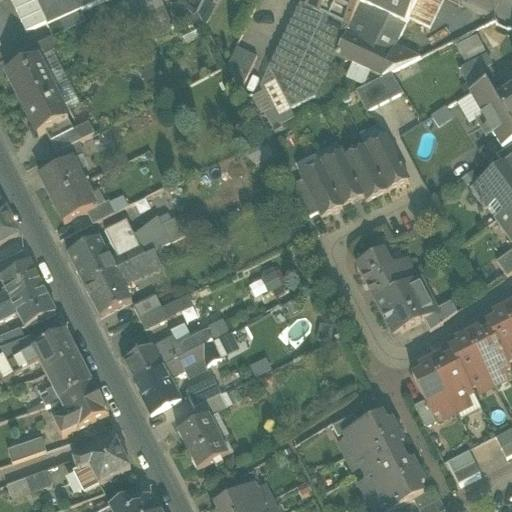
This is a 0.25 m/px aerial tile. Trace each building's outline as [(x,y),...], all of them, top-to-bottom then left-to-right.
[(46,25),(34,0),(14,0),(11,2),(25,34),(46,25)] [(34,0),(46,25),(48,29),(81,14),(111,0),(34,0)] [(141,0),(120,10),(133,39),(170,22),(160,0),(141,0)] [(349,31),(360,6),(363,0),(309,0),(306,9),(305,10),(308,11),(349,31)] [(363,0),(349,31),(371,41),(373,38),(390,46),(394,37),(416,48),(473,19),(476,14),(446,0),(363,0)] [(204,2),(198,16),(204,27),(208,25),(216,8),(204,2)] [(316,100),(336,58),(346,36),(349,31),(308,11),(305,10),(306,9),(301,7),(269,72),(290,113),(316,100)] [(48,29),(53,40),(85,25),(81,14),(48,29)] [(175,33),(170,22),(133,39),(138,50),(175,33)] [(420,61),(397,50),(393,58),(346,36),(336,58),(352,65),(371,74),(383,80),(391,76),(420,61)] [(457,48),(462,58),(464,57),(482,49),(477,39),(457,48)] [(58,51),(53,40),(15,57),(21,68),(37,60),(38,62),(54,54),(58,51)] [(482,49),(464,57),(468,66),(486,58),(482,49)] [(227,70),(248,80),(258,59),(237,50),(227,70)] [(53,92),(69,84),(54,54),(38,62),(53,92)] [(458,71),(466,85),(490,70),(493,69),(486,58),(468,66),(458,71)] [(7,76),(22,107),(53,92),(38,62),(37,60),(21,68),(7,76)] [(371,74),(352,65),(345,80),(364,89),(371,74)] [(160,83),(154,68),(140,74),(146,89),(160,83)] [(472,94),(486,85),(495,80),(490,70),(466,85),(472,94)] [(290,113),(269,72),(260,90),(263,95),(271,111),(275,109),(284,128),(295,122),(290,113)] [(383,80),(379,82),(390,103),(403,96),(391,76),(383,80)] [(498,78),(495,80),(486,85),(497,102),(509,95),(498,78)] [(379,82),(368,88),(379,109),(390,103),(379,82)] [(69,84),(53,92),(65,115),(81,107),(69,84)] [(511,127),(504,115),(497,102),(486,85),(472,94),(470,96),(471,98),(483,119),(503,152),(511,146),(511,127)] [(367,115),(379,109),(368,88),(356,94),(367,115)] [(38,139),(46,135),(69,124),(65,115),(53,92),(22,107),(38,139)] [(511,92),(509,95),(497,102),(504,115),(511,109),(511,92)] [(265,114),(271,111),(263,95),(252,100),(260,117),(265,114)] [(483,119),(471,98),(457,106),(470,127),(483,119)] [(265,114),(275,134),(285,129),(284,128),(275,109),(271,111),(265,114)] [(432,120),(439,131),(454,122),(446,111),(432,120)] [(74,133),(69,124),(46,135),(51,146),(74,134),(74,133)] [(51,146),(56,157),(79,145),(95,137),(88,126),(74,133),(74,134),(51,146)] [(360,140),(366,151),(387,141),(382,129),(360,140)] [(387,141),(366,151),(388,194),(409,183),(387,141)] [(274,158),(265,142),(249,151),(246,160),(255,168),(274,158)] [(85,158),(79,145),(56,157),(62,168),(72,163),(73,164),(85,158)] [(496,159),(499,157),(491,145),(477,154),(485,166),(496,159)] [(316,157),(321,167),(342,157),(337,146),(316,157)] [(511,162),(511,147),(499,157),(496,159),(503,169),(511,162)] [(367,205),(388,194),(366,151),(345,162),(364,200),(367,205)] [(321,167),(316,157),(295,167),(300,178),(321,167)] [(343,210),(364,200),(345,162),(342,157),(321,167),(343,210)] [(496,222),(497,223),(511,212),(511,162),(503,169),(470,192),(485,212),(488,210),(496,222)] [(52,204),(53,203),(85,187),(73,164),(72,163),(62,168),(40,179),(52,204)] [(322,221),(343,210),(321,167),(300,178),(303,184),(319,216),(322,221)] [(291,189),(308,221),(319,216),(303,184),(291,189)] [(97,210),(85,187),(53,203),(65,228),(86,217),(87,216),(97,211),(97,210)] [(109,206),(114,216),(128,209),(123,199),(109,206)] [(86,217),(92,228),(114,216),(109,206),(108,204),(97,210),(97,211),(87,216),(86,217)] [(511,212),(497,223),(509,239),(511,238),(511,212)] [(0,247),(17,239),(3,213),(0,215),(0,247)] [(161,229),(171,247),(196,233),(186,216),(161,229)] [(140,248),(146,259),(155,255),(171,247),(161,229),(157,222),(135,240),(134,240),(139,248),(140,248)] [(111,265),(116,273),(146,259),(140,248),(139,248),(134,240),(135,240),(127,224),(105,235),(116,257),(113,264),(111,265)] [(347,244),(353,260),(394,244),(388,228),(347,244)] [(68,258),(84,290),(116,273),(111,265),(99,242),(68,258)] [(511,253),(496,265),(507,280),(511,276),(511,253)] [(388,282),(394,294),(418,282),(408,262),(393,270),(385,254),(357,268),(369,292),(388,282)] [(155,255),(146,259),(116,273),(123,287),(161,269),(155,255)] [(0,299),(0,311),(43,290),(30,265),(0,279),(0,281),(7,296),(0,299)] [(123,287),(116,273),(84,290),(92,304),(93,304),(101,319),(99,319),(100,321),(132,305),(123,287)] [(283,289),(275,273),(260,281),(268,296),(283,289)] [(369,292),(375,303),(394,294),(388,282),(369,292)] [(434,313),(418,282),(394,294),(375,303),(393,339),(421,325),(420,324),(424,323),(436,316),(434,313)] [(56,316),(43,290),(0,311),(0,324),(17,316),(25,331),(56,316)] [(133,309),(139,322),(161,311),(155,298),(133,309)] [(161,311),(167,324),(195,311),(189,298),(161,311)] [(430,335),(457,316),(452,304),(434,313),(436,316),(424,323),(430,335)] [(167,324),(161,311),(139,322),(145,334),(167,324)] [(511,326),(504,312),(498,315),(500,320),(496,323),(487,327),(490,333),(507,366),(508,366),(511,364),(511,363),(511,326)] [(224,325),(207,334),(213,345),(230,336),(224,325)] [(333,327),(318,326),(317,345),(332,346),(333,327)] [(170,334),(173,340),(178,349),(192,342),(184,327),(170,334)] [(0,339),(0,349),(1,353),(26,343),(21,332),(0,339)] [(490,333),(482,337),(477,339),(474,334),(467,338),(490,382),(506,374),(511,372),(508,366),(507,366),(490,333)] [(192,342),(198,353),(213,345),(207,334),(192,342)] [(213,345),(222,363),(239,353),(230,336),(213,345)] [(39,366),(46,378),(79,361),(67,337),(40,351),(23,360),(18,351),(4,358),(15,378),(39,366)] [(467,338),(461,341),(464,346),(459,349),(450,354),(453,359),(470,392),(471,392),(475,390),(490,382),(467,338)] [(18,351),(23,360),(40,351),(35,340),(26,343),(1,353),(4,358),(18,351)] [(154,348),(153,349),(164,371),(198,353),(192,342),(178,349),(173,340),(155,350),(154,348)] [(222,363),(213,345),(198,353),(205,366),(204,366),(206,371),(207,371),(222,363)] [(134,386),(164,371),(153,349),(123,364),(134,386)] [(164,371),(168,379),(175,375),(177,380),(185,376),(189,382),(207,372),(207,371),(206,371),(204,366),(205,366),(198,353),(164,371)] [(453,359),(445,363),(440,366),(437,361),(431,364),(454,408),(469,400),(474,398),(471,392),(470,392),(453,359)] [(93,388),(79,361),(46,378),(53,392),(48,395),(51,401),(43,405),(46,411),(57,408),(62,405),(62,404),(93,388)] [(250,369),(256,382),(273,374),(267,361),(250,369)] [(431,364),(424,367),(427,373),(422,375),(413,380),(425,403),(433,419),(439,416),(454,408),(431,364)] [(181,403),(170,383),(168,379),(164,371),(134,386),(151,419),(181,403)] [(506,374),(490,382),(496,392),(511,384),(506,374)] [(260,382),(264,390),(272,386),(268,378),(260,382)] [(186,395),(194,411),(221,398),(213,382),(186,395)] [(480,400),(496,392),(490,382),(475,390),(480,400)] [(93,388),(62,404),(62,405),(69,417),(54,425),(63,441),(77,434),(78,435),(109,419),(93,388)] [(227,411),(221,398),(194,411),(201,424),(205,422),(206,423),(210,421),(209,420),(218,416),(227,411)] [(481,413),(474,398),(469,400),(475,410),(458,418),(461,423),(481,413)] [(469,400),(454,408),(458,418),(475,410),(469,400)] [(414,409),(425,430),(436,425),(433,419),(425,403),(414,409)] [(444,426),(458,418),(454,408),(439,416),(444,426)] [(210,421),(221,443),(229,439),(218,416),(209,420),(210,421)] [(398,435),(395,428),(390,431),(387,426),(382,417),(359,429),(343,437),(347,444),(354,458),(398,435)] [(333,429),(338,440),(343,437),(359,429),(354,418),(333,429)] [(221,443),(210,421),(206,423),(217,445),(221,443)] [(178,435),(198,475),(229,459),(221,443),(217,445),(206,423),(205,422),(201,424),(178,435)] [(501,451),(511,445),(511,432),(496,441),(501,451)] [(403,457),(399,449),(396,444),(402,441),(398,435),(354,458),(362,473),(364,477),(403,457)] [(8,453),(13,467),(47,455),(42,441),(8,453)] [(74,464),(78,476),(90,471),(99,490),(131,473),(123,457),(125,456),(126,452),(123,447),(119,446),(118,447),(117,444),(85,460),(74,464)] [(337,449),(344,463),(354,458),(347,444),(337,449)] [(507,462),(511,459),(511,445),(501,451),(507,462)] [(448,465),(453,476),(474,465),(469,454),(448,465)] [(419,474),(415,468),(410,471),(407,466),(403,457),(364,477),(367,483),(374,497),(419,474)] [(362,473),(354,458),(344,463),(352,478),(362,473)] [(480,475),(474,465),(453,476),(459,486),(480,475)] [(85,497),(99,490),(90,471),(78,476),(75,478),(77,481),(75,483),(72,486),(76,494),(80,494),(83,493),(85,497)] [(7,489),(12,502),(53,487),(48,474),(7,489)] [(424,498),(420,489),(417,484),(422,481),(419,474),(374,497),(381,511),(396,511),(413,503),(424,498)] [(233,485),(238,496),(254,488),(260,485),(254,475),(233,485)] [(357,488),(364,503),(374,497),(367,483),(357,488)] [(215,508),(217,511),(257,511),(265,508),(257,493),(254,488),(238,496),(215,508)] [(257,493),(265,508),(275,503),(266,488),(257,493)] [(413,503),(417,511),(422,511),(440,503),(435,492),(424,498),(413,503)] [(381,511),(374,497),(364,503),(369,511),(381,511)] [(156,511),(151,501),(150,499),(140,505),(137,499),(130,502),(129,500),(110,510),(110,511),(156,511)] [(278,511),(275,503),(265,508),(266,511),(278,511)] [(444,511),(440,503),(422,511),(444,511)]
